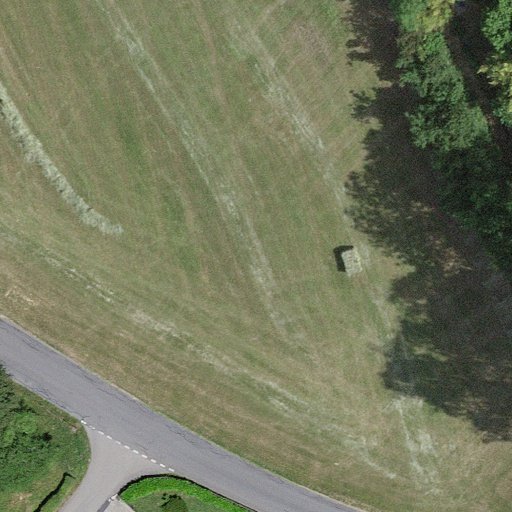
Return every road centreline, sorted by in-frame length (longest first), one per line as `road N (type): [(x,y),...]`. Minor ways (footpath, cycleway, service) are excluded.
road 1 (unclassified): [(288,511),(136,438)]
road 2 (unclassified): [(136,438),(0,358)]
